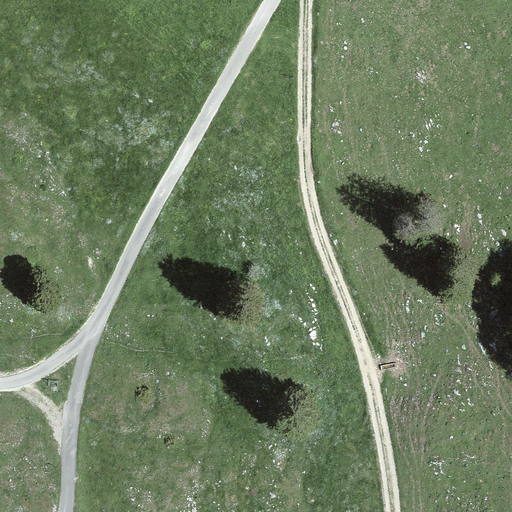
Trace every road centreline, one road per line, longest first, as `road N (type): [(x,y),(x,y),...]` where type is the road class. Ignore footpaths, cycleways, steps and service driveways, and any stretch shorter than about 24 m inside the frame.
road 1 (track): [(307,0),(307,189),(377,417),(391,511)]
road 2 (unclassified): [(275,0),(179,163)]
road 3 (track): [(179,163),(92,328)]
